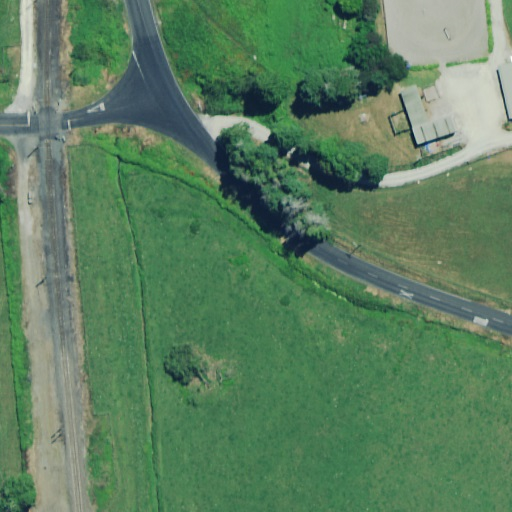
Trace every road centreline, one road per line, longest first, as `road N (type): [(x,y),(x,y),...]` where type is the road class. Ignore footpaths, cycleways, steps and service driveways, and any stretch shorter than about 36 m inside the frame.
road 1 (tertiary): [(169,91),(213,155),(292,232),(398,288),(511,325)]
road 2 (unclassified): [(0,123),(81,120),(169,91)]
